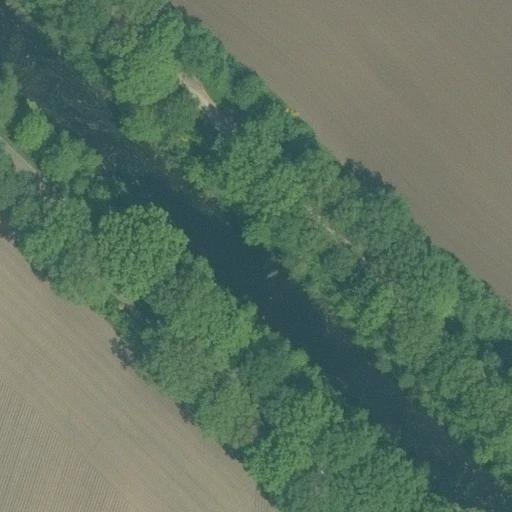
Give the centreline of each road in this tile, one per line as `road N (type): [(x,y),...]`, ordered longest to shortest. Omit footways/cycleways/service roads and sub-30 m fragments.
road 1 (track): [(511,415),(87,0)]
road 2 (unclassified): [(370,511),(0,148)]
